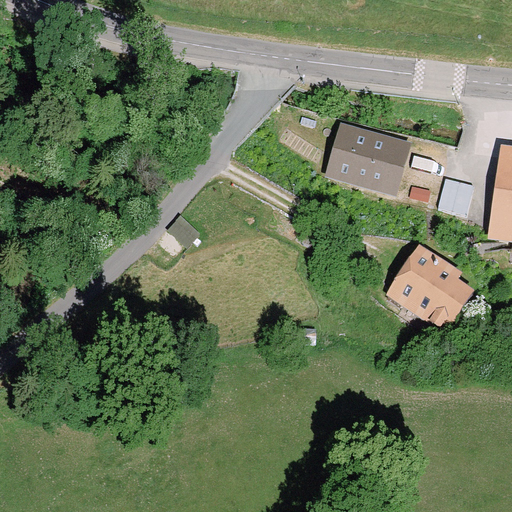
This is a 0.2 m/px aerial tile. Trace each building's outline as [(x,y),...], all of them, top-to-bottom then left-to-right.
[(396,195),(413,141),(341,120),(325,174),(396,195)] [(511,153),(508,152),(493,246),(511,249),(511,153)] [(450,175),(442,205),(472,212),(480,183),(450,175)] [(488,215),(489,189),(478,189),(477,214),(488,215)] [(489,291),(427,250),(391,303),(453,344),(489,291)]
